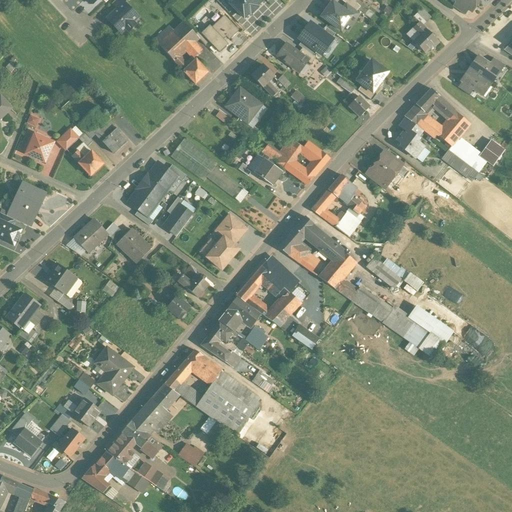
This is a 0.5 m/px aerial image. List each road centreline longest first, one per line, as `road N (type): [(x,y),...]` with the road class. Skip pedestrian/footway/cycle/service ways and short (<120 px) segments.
road 1 (residential): [(505,0),(375,124),(75,472),(55,483),(0,467)]
road 2 (unclassified): [(93,202),(305,0)]
road 3 (unclassified): [(0,287),(93,202)]
